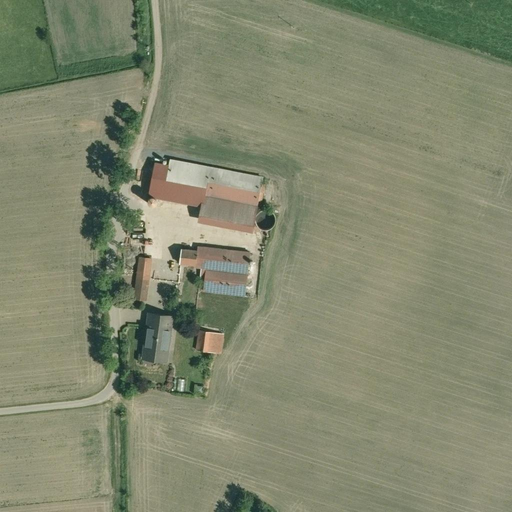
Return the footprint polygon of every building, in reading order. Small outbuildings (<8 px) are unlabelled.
[(252,232),(262,177),(170,160),(167,174),(153,172),(149,194),(202,203),(199,222),(252,232)] [(258,210),(259,227),(276,227),(275,210),(258,210)] [(249,252),(198,246),(198,251),(196,264),(196,267),(246,273),(249,252)] [(181,263),(196,264),(198,251),(182,250),(181,263)] [(247,275),(205,270),(203,291),(245,296),(247,275)] [(149,278),(137,277),(134,299),(146,300),(149,278)] [(159,315),(150,314),(148,327),(149,328),(147,340),(145,340),(143,354),(154,356),(153,359),(165,360),(167,344),(169,344),(171,335),(168,334),(170,316),(159,314),(159,315)] [(212,332),(199,330),(197,350),(209,351),(212,332)]
